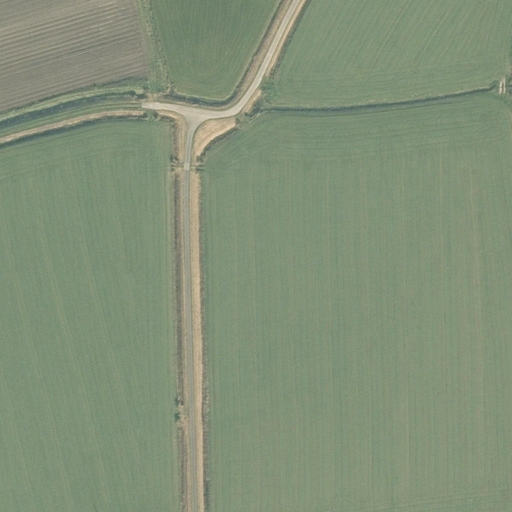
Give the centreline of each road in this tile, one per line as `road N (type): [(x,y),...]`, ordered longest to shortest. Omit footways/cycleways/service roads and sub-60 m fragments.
road 1 (unclassified): [(194,511),(186,167),(197,118)]
road 2 (unclassified): [(0,135),(107,106),(150,103),(186,108),(197,118)]
road 3 (unclassified): [(197,118),(235,110),(244,100),(296,0)]
